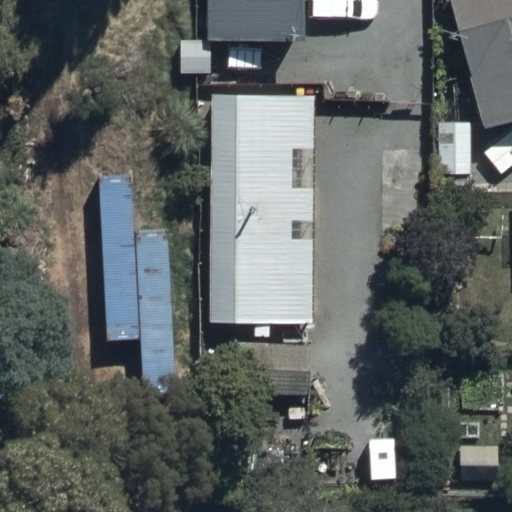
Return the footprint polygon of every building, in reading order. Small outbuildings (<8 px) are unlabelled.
[(201,0),(202,41),(176,42),(177,79),(199,79),(199,86),(221,85),(221,66),(211,66),(211,47),(307,45),(306,0),(201,0)] [(511,0),(447,0),(483,134),(511,125),(511,0)] [(315,99),(211,98),(208,326),(252,326),(252,338),(267,338),(268,326),(305,327),(305,331),(313,331),(315,99)] [(469,123),(436,123),(437,188),(470,188),(469,123)] [(310,344),(213,346),(213,401),(311,398),(310,344)] [(285,451),(197,451),(197,503),(285,503),(285,451)]
